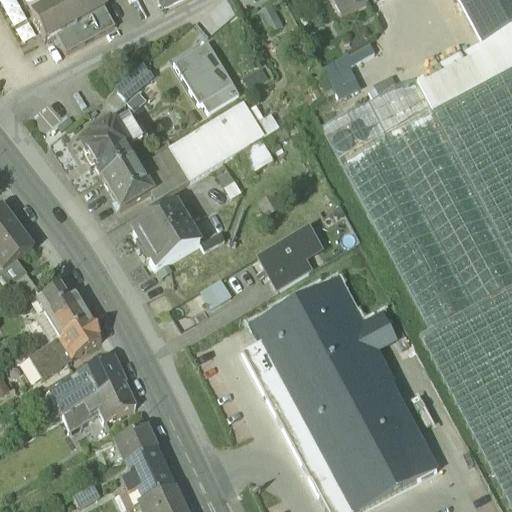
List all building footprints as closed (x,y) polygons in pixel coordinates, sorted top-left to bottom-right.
[(43,50),(55,43),(63,38),(103,16),(94,0),(45,0),(42,2),(43,3),(49,14),(31,23),(29,24),(43,50)] [(156,0),(163,14),(190,0),(156,0)] [(328,0),(340,22),(362,11),(355,0),(328,0)] [(362,0),(355,0),(362,11),(367,8),(362,0)] [(511,0),(456,0),(483,50),(511,34),(511,0)] [(31,23),(49,14),(43,3),(25,13),(31,23)] [(281,31),(270,11),(256,19),(267,39),(281,31)] [(113,35),(103,16),(63,38),(55,43),(64,61),(113,35)] [(511,34),(483,50),(468,58),(470,62),(476,73),(435,95),(443,110),(511,73),(511,34)] [(368,49),(320,75),(334,100),(338,107),(360,95),(348,73),(374,60),(368,49)] [(197,113),(200,111),(232,92),(206,51),(171,72),(197,113)] [(476,73),(470,62),(419,90),(433,116),(443,110),(435,95),(476,73)] [(114,96),(125,108),(152,85),(141,73),(114,96)] [(511,511),(511,73),(443,110),(433,116),(511,264),(511,290),(428,335),(428,336),(420,340),(511,511)] [(261,75),(242,86),(249,96),(267,85),(261,75)] [(379,86),(385,96),(406,85),(400,75),(379,86)] [(320,132),(428,335),(511,290),(511,264),(433,116),(419,90),(415,82),(378,101),(371,105),(320,132)] [(238,102),(232,92),(200,111),(206,121),(238,102)] [(368,97),(371,105),(378,101),(374,94),(368,97)] [(251,130),(252,132),(263,125),(254,111),(243,118),(251,130)] [(231,120),(241,137),(251,130),(243,118),(241,114),(231,120)] [(237,159),(250,151),(241,137),(231,120),(170,157),(189,188),(237,159)] [(252,132),(260,145),(278,134),(270,121),(263,125),(252,132)] [(92,175),(99,187),(129,168),(122,157),(139,146),(130,131),(118,128),(111,132),(108,127),(87,140),(89,144),(77,152),(85,165),(81,168),(87,178),(92,175)] [(252,132),(251,130),(241,137),(250,151),(260,145),(252,132)] [(274,167),(260,145),(250,151),(237,159),(251,181),(274,167)] [(155,210),(189,188),(170,157),(146,172),(151,180),(141,187),(151,204),(155,210)] [(132,173),(141,187),(151,180),(146,172),(143,167),(132,173)] [(99,187),(121,223),(151,204),(141,187),(132,173),(129,168),(99,187)] [(227,177),(216,184),(229,206),(240,200),(227,177)] [(131,239),(143,258),(186,232),(174,213),(131,239)] [(0,280),(1,281),(15,271),(31,259),(0,216),(0,280)] [(186,232),(143,258),(155,278),(198,252),(186,232)] [(257,264),(270,286),(300,267),(318,256),(304,235),(257,264)] [(278,298),(308,279),(300,267),(270,286),(278,298)] [(0,301),(3,299),(25,284),(15,271),(1,281),(0,282),(0,301)] [(34,296),(25,284),(3,299),(12,311),(34,296)] [(335,287),(248,333),(259,352),(340,505),(341,504),(344,509),(357,502),(355,497),(427,459),(374,360),(370,353),(391,341),(381,322),(360,333),(335,287)] [(220,310),(209,293),(199,299),(209,317),(220,310)] [(55,345),(57,348),(87,328),(78,313),(70,319),(64,310),(56,296),(34,311),(42,324),(44,328),(54,345),(55,345)] [(70,319),(78,313),(73,304),(64,310),(70,319)] [(28,334),(42,357),(44,356),(57,348),(55,345),(54,345),(44,328),(42,324),(28,334)] [(100,349),(87,328),(57,348),(70,368),(100,349)] [(395,348),(391,341),(370,353),(374,360),(395,348)] [(57,376),(70,368),(57,348),(44,356),(57,376)] [(344,511),(340,505),(259,352),(240,362),(321,511),(344,511)] [(40,387),(57,376),(44,356),(42,357),(42,358),(27,367),(40,387)] [(83,388),(85,394),(92,408),(123,392),(111,368),(81,383),(83,388)] [(0,385),(0,384),(0,403),(9,398),(0,385)] [(71,404),(85,394),(83,388),(67,396),(71,404)] [(135,416),(123,392),(92,408),(98,422),(102,432),(135,416)] [(62,426),(92,408),(85,394),(71,404),(67,396),(66,393),(51,403),(62,426)] [(62,426),(68,439),(98,422),(92,408),(62,426)] [(123,473),(124,472),(154,458),(144,436),(113,450),(123,473)] [(135,499),(140,510),(171,497),(154,458),(124,472),(129,485),(135,499)] [(341,504),(340,505),(344,511),(370,511),(437,476),(427,459),(355,497),(357,502),(344,509),(341,504)] [(128,503),(135,499),(129,485),(122,489),(128,503)] [(72,504),(76,511),(85,511),(98,504),(91,492),(72,504)] [(178,511),(171,497),(140,510),(137,511),(178,511)]
